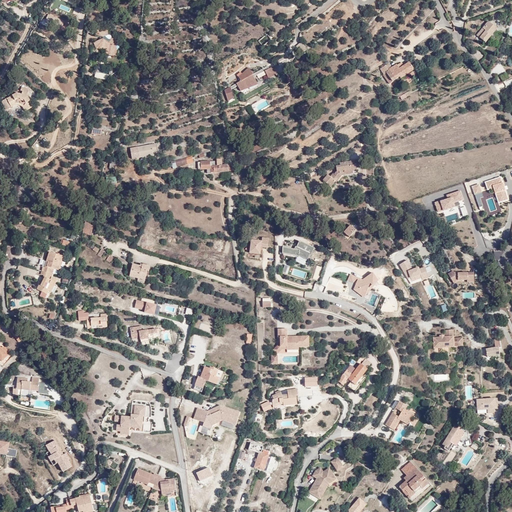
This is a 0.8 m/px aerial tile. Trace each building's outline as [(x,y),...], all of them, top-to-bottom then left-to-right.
[(488,21),(476,34),(486,43),(498,29),(488,21)] [(95,36),(100,37),(100,40),(94,43),(95,47),(94,52),(101,55),(103,58),(104,59),(107,59),(109,62),(116,62),(115,57),(118,57),(116,47),(117,46),(118,45),(117,44),(119,41),(111,37),(111,34),(111,32),(97,30),(95,36)] [(271,31),(259,37),(263,44),(275,38),(271,31)] [(301,42),(296,46),(301,51),(305,47),(301,42)] [(392,67),(389,63),(380,69),(384,75),(386,74),(388,76),(385,77),(391,84),(399,77),(402,81),(415,71),(414,69),(417,67),(413,59),(410,61),(410,62),(410,63),(409,62),(404,66),(402,63),(398,66),(396,64),(392,67)] [(225,90),(225,91),(228,102),(235,98),(231,89),(238,86),(241,92),(258,85),(254,78),(265,72),(269,79),(278,74),(274,66),(269,69),(268,66),(253,75),(249,68),(238,77),(242,82),(225,90)] [(20,89),(6,98),(9,107),(18,102),(26,102),(29,107),(37,102),(29,92),(31,84),(25,83),(23,87),(25,88),(24,90),(20,89)] [(251,105),(247,108),(251,116),(255,113),(251,105)] [(149,135),(157,134),(157,128),(161,128),(160,121),(144,122),(144,134),(149,135)] [(157,144),(131,150),(133,160),(147,157),(147,160),(156,158),(154,153),(158,152),(157,144)] [(172,163),(174,169),(194,164),(193,162),(207,157),(206,154),(172,163)] [(218,166),(216,166),(217,170),(212,170),(212,174),(231,172),(231,166),(223,166),(223,160),(218,160),(218,166)] [(345,173),(352,172),(357,171),(357,168),(360,168),(358,161),(335,165),(336,173),(335,174),(333,173),(329,176),(328,175),(325,178),(326,180),(324,181),(331,187),(342,176),(345,173)] [(500,176),(484,182),(487,190),(493,189),(498,203),(508,200),(500,176)] [(479,185),(472,187),(475,195),(482,192),(479,185)] [(447,199),(434,203),(437,213),(455,207),(454,203),(464,200),(460,191),(446,195),(447,199)] [(94,226),(85,221),(83,232),(91,236),(94,226)] [(354,230),(348,225),(343,232),(348,237),(354,230)] [(262,242),(251,240),(249,253),(260,255),(261,247),(269,248),(270,239),(263,238),(262,242)] [(314,249),(300,241),(297,248),(296,247),(295,250),(283,247),(283,255),(297,258),(296,261),(307,266),(314,249)] [(102,249),(97,255),(102,258),(106,252),(102,249)] [(64,257),(50,252),(45,268),(43,267),(41,275),(44,276),(37,290),(42,292),(40,297),(46,299),(48,295),(50,291),(55,294),(57,288),(55,287),(57,283),(56,283),(57,281),(52,278),(54,270),(61,271),(63,262),(62,262),(64,257)] [(407,261),(399,265),(407,279),(410,278),(412,281),(422,279),(423,281),(429,279),(424,266),(413,269),(407,261)] [(140,266),(133,264),(129,277),(138,279),(137,282),(145,284),(148,272),(149,273),(151,266),(143,264),(142,265),(141,264),(140,266)] [(453,271),(448,274),(453,282),(458,280),(467,281),(467,282),(475,282),(474,273),(457,273),(457,272),(454,272),(453,271)] [(363,280),(350,274),(347,282),(355,285),(353,290),(365,297),(369,289),(379,282),(373,273),(363,280)] [(272,298),(263,298),(262,307),(271,307),(272,298)] [(159,307),(136,300),(135,308),(145,311),(144,313),(157,316),(159,307)] [(101,318),(87,319),(87,324),(91,324),(92,327),(98,326),(98,328),(107,328),(107,322),(108,322),(108,318),(101,318)] [(209,332),(212,326),(200,322),(198,329),(209,332)] [(25,338),(16,325),(10,330),(19,342),(25,338)] [(142,326),(141,327),(131,328),(130,328),(132,339),(132,340),(141,338),(141,340),(149,339),(154,339),(153,334),(153,329),(142,331),(142,326)] [(310,347),(309,336),(287,337),(287,329),(278,329),(278,337),(281,337),(281,343),(273,350),(278,354),(283,349),(287,349),(287,350),(299,350),(299,347),(310,347)] [(434,348),(455,347),(454,347),(463,346),(463,338),(454,339),(453,331),(444,331),(445,336),(439,336),(440,338),(434,338),(434,348)] [(495,348),(486,350),(486,351),(483,352),(484,357),(487,357),(491,356),(500,355),(499,348),(501,348),(499,339),(494,340),(495,348)] [(346,371),(344,369),(338,374),(342,377),(339,379),(343,384),(349,377),(352,380),(349,384),(355,389),(367,377),(363,373),(372,363),(362,356),(359,360),(361,362),(355,369),(351,365),(346,371)] [(195,383),(203,386),(206,379),(217,383),(220,377),(215,374),(217,368),(212,367),(212,368),(205,366),(201,376),(198,376),(195,383)] [(434,381),(448,380),(448,373),(433,375),(434,381)] [(38,392),(38,389),(32,390),(19,377),(18,377),(18,380),(14,380),(13,393),(20,394),(19,399),(29,401),(31,396),(29,396),(30,391),(38,392)] [(32,390),(38,389),(40,379),(33,378),(32,382),(27,382),(27,378),(19,377),(32,390)] [(292,400),(296,400),(296,394),(297,394),(296,387),(287,388),(279,391),(272,395),(273,398),(272,400),(274,404),(280,401),(284,400),(284,403),(285,404),(293,403),(292,400)] [(497,413),(497,398),(476,399),(476,414),(497,413)] [(395,422),(398,423),(403,427),(406,425),(411,417),(403,412),(405,408),(396,403),(393,407),(399,410),(395,418),(389,414),(382,427),(390,432),(395,422)] [(146,406),(135,405),(134,414),(131,414),(131,416),(121,415),(120,421),(120,424),(117,424),(116,430),(120,430),(120,434),(129,434),(130,427),(142,429),(143,416),(145,416),(146,406)] [(213,426),(222,421),(236,426),(240,413),(220,406),(208,412),(198,408),(194,419),(204,423),(203,427),(211,430),(213,426)] [(399,410),(393,407),(389,414),(395,418),(399,410)] [(462,422),(456,418),(442,443),(446,445),(447,443),(454,447),(462,435),(465,437),(465,429),(461,426),(462,422)] [(392,434),(398,423),(395,422),(390,432),(392,434)] [(66,453),(63,454),(56,440),(45,445),(49,452),(46,453),(52,465),(57,463),(62,472),(73,467),(66,453)] [(0,453),(16,456),(17,449),(9,448),(9,442),(0,441),(0,453)] [(263,449),(255,446),(253,453),(258,455),(253,470),(265,474),(271,459),(261,455),(263,449)] [(337,456),(330,460),(337,470),(343,466),(337,456)] [(402,470),(405,473),(411,469),(422,484),(427,479),(419,470),(416,473),(411,468),(414,465),(411,462),(402,470)] [(419,470),(414,465),(411,468),(416,473),(419,470)] [(337,478),(328,467),(323,470),(320,467),(315,470),(312,475),(316,478),(308,492),(320,499),(328,484),(337,478)] [(155,473),(154,475),(138,469),(134,480),(153,487),(158,475),(155,473)] [(411,469),(405,473),(407,475),(409,478),(406,480),(399,487),(403,491),(404,490),(409,495),(416,489),(417,490),(421,487),(423,486),(422,484),(411,469)] [(48,491),(50,490),(49,488),(52,486),(53,484),(53,480),(51,477),(48,475),(45,474),(40,476),(38,481),(39,487),(42,489),(47,490),(48,491)] [(153,487),(153,489),(162,492),(162,495),(172,494),(171,491),(176,491),(175,479),(165,480),(161,478),(162,476),(158,475),(153,487)] [(409,495),(407,496),(410,499),(418,491),(417,490),(409,495)] [(74,497),(66,499),(68,504),(77,502),(78,505),(79,511),(84,510),(84,508),(89,507),(89,510),(94,509),(90,494),(75,498),(74,497)] [(366,503),(358,497),(348,509),(348,511),(359,511),(366,503)]
